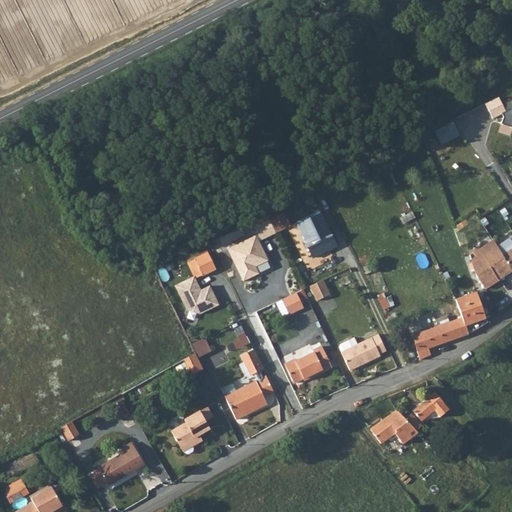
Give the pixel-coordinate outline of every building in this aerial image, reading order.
[(511,97),(503,101),(501,97),(487,103),(493,118),(503,114),(506,124),(511,121),(511,97)] [(321,212),(296,224),(313,258),(338,246),(321,212)] [(285,213),(270,220),(276,233),(291,226),(285,213)] [(262,240),(276,233),(270,220),(256,227),(259,234),(262,240)] [(259,234),(227,249),(243,282),(259,273),(256,267),(270,260),(262,240),(259,234)] [(511,241),(510,239),(497,247),(511,271),(511,241)] [(485,289),(511,271),(497,247),(485,255),(472,264),(475,274),(485,289)] [(216,269),(208,253),(195,259),(203,275),(216,269)] [(196,279),(203,275),(195,259),(188,263),(195,276),(196,279)] [(201,290),(196,279),(195,276),(175,285),(186,310),(200,314),(219,305),(209,286),(201,290)] [(323,280),(310,287),(317,301),(330,294),(323,280)] [(302,289),(282,299),(290,315),(304,308),(301,302),(307,299),(302,289)] [(476,293),(455,301),(461,318),(467,334),(487,322),(476,293)] [(413,336),(419,357),(420,359),(430,355),(429,349),(467,334),(461,318),(413,336)] [(340,345),(338,349),(349,372),(380,358),(379,356),(394,349),(387,333),(357,347),(354,339),(340,345)] [(198,357),(213,353),(209,338),(194,342),(198,357)] [(302,378),(321,369),(323,371),(331,366),(321,347),(313,351),(314,353),(296,362),(294,360),(284,366),(293,383),(302,378)] [(250,375),(254,373),(260,370),(263,369),(254,349),(241,355),(250,375)] [(186,358),(192,375),(204,371),(199,354),(186,358)] [(302,378),(303,380),(323,371),(321,369),(302,378)] [(264,378),(260,370),(254,373),(257,381),(264,378)] [(274,392),(266,376),(264,378),(257,381),(224,396),(235,419),(246,414),(245,411),(265,401),(263,397),(274,392)] [(437,415),(446,408),(434,393),(413,411),(422,421),(434,411),(437,415)] [(125,399),(114,405),(122,419),(132,413),(125,399)] [(246,414),(267,404),(265,401),(245,411),(246,414)] [(211,414),(206,406),(198,411),(204,420),(211,414)] [(417,430),(406,419),(397,409),(372,431),(382,443),(395,432),(404,443),(417,430)] [(204,420),(198,411),(183,420),(185,422),(170,432),(180,449),(183,452),(186,454),(191,451),(191,449),(190,446),(188,444),(191,443),(189,439),(193,437),(208,428),(204,420)] [(406,419),(417,430),(423,426),(412,414),(406,419)] [(79,434),(72,421),(61,428),(68,441),(79,434)] [(461,424),(468,432),(471,430),(464,422),(461,424)] [(468,432),(461,424),(458,427),(465,435),(468,432)] [(190,446),(197,442),(193,437),(189,439),(191,443),(188,444),(190,446)] [(98,469),(106,482),(107,484),(143,463),(131,442),(120,448),(122,452),(97,467),(98,469)] [(97,487),(106,482),(98,469),(89,475),(97,487)] [(9,490),(24,481),(22,479),(8,487),(9,490)] [(11,502),(30,492),(27,486),(24,481),(9,490),(5,492),(11,502)] [(34,501),(16,511),(65,511),(66,510),(53,486),(32,498),(34,501)]
